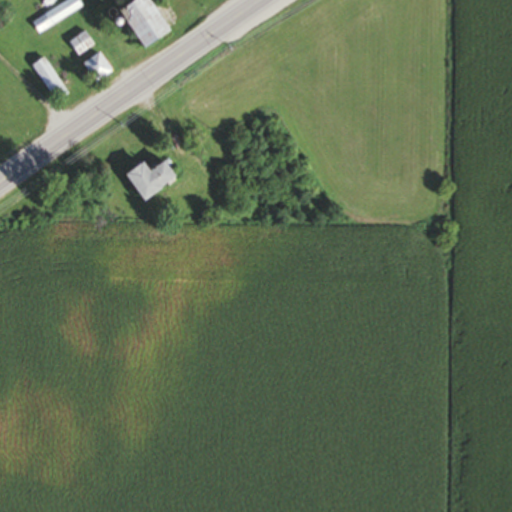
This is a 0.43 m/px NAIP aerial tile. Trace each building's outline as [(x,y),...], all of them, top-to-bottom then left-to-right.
[(82,8),(77,0),(70,0),(32,24),(38,35),(82,8)] [(129,0),(114,9),(136,48),(164,33),(145,0),(129,0)] [(92,47),(84,33),(67,43),(76,57),(92,47)] [(79,64),(92,83),(108,72),(96,53),(79,64)] [(67,95),(44,58),(31,65),(55,102),(67,95)] [(136,164),(119,175),(136,202),(169,181),(158,162),(142,173),(136,164)]
